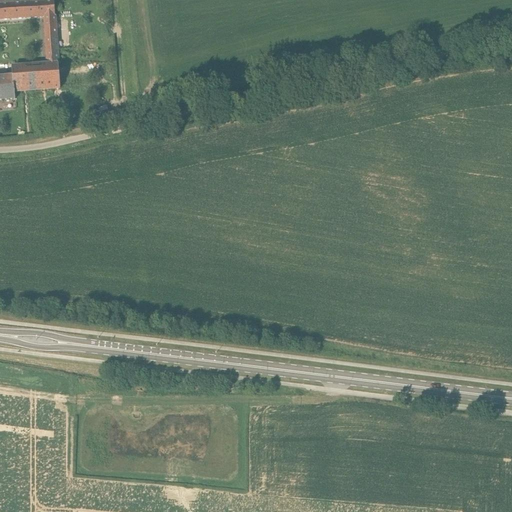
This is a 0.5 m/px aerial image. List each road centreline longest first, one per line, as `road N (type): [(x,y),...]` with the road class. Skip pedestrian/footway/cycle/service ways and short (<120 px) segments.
road 1 (unclassified): [(511,45),(0,149)]
road 2 (primary): [(511,398),(67,343)]
road 3 (track): [(0,387),(75,399),(323,401),(333,396),(336,377)]
